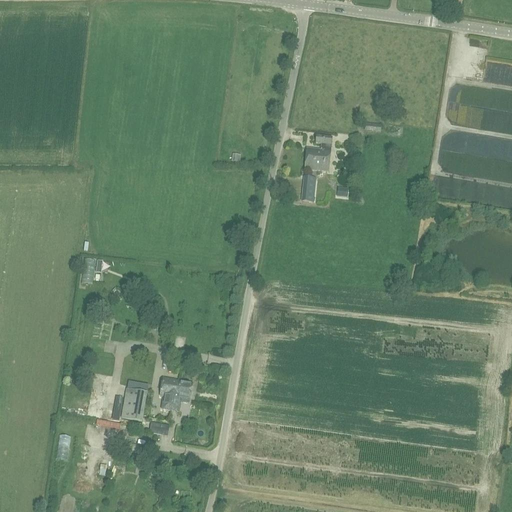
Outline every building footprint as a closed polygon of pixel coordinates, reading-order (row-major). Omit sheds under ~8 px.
[(381,133),(381,125),(365,123),(364,131),(381,133)] [(389,125),(388,133),(401,135),(402,126),(389,125)] [(305,170),(328,172),(330,151),(331,151),(332,137),(316,136),(315,144),(321,144),(320,150),(307,149),(305,170)] [(301,202),(314,203),(316,178),(303,177),(301,202)] [(344,195),(345,185),(336,183),(334,193),(344,195)] [(179,412),(181,402),(189,403),(189,401),(192,383),(163,378),(160,397),(163,397),(161,409),(179,412)] [(126,390),(121,420),(142,423),(147,393),(126,390)] [(149,433),(161,435),(163,425),(151,423),(149,433)] [(51,483),(59,484),(67,435),(58,433),(55,451),(61,452),(60,458),(55,457),(51,483)]
